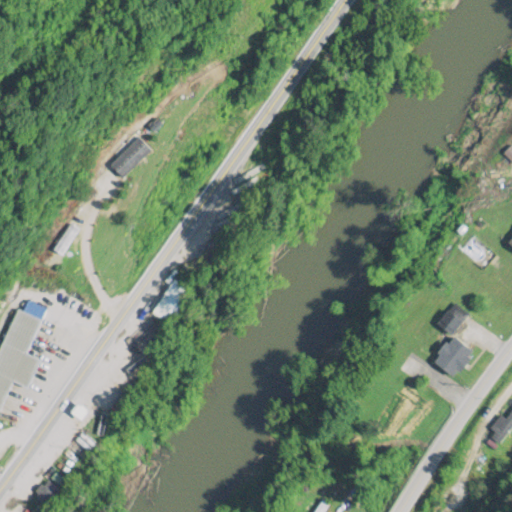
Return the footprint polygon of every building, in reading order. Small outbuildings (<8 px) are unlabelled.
[(115,166),(130,180),(157,153),(143,138),(115,166)] [(63,258),(80,234),(71,227),(54,251),(63,258)] [(463,252),(485,269),(494,256),(472,239),(463,252)] [(181,329),(202,294),(178,280),(157,315),(181,329)] [(15,384),(33,391),(45,361),(31,356),(44,321),(16,310),(0,350),(0,412),(3,414),(15,384)] [(479,355),(456,337),(437,363),(459,380),(479,355)] [(511,411),(491,437),(501,445),(511,432),(511,411)] [(72,487),(60,475),(38,496),(50,509),(72,487)] [(327,511),(331,506),(321,501),(314,511),(327,511)]
